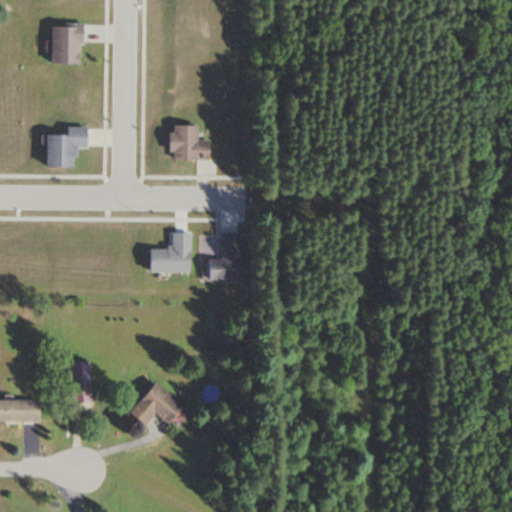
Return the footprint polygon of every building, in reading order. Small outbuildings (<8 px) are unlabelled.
[(50,63),(80,63),(80,25),(50,25),(50,63)] [(208,161),(208,141),(196,141),(196,126),(169,126),(169,153),(173,153),(173,161),(208,161)] [(190,234),(171,234),(171,250),(148,250),(148,273),(190,273),(190,234)] [(239,234),(220,234),(220,259),(207,259),(207,280),(239,280),(239,234)] [(154,414),(168,425),(183,407),(155,383),(129,413),(144,426),(154,414)] [(0,400),(0,422),(38,423),(38,400),(0,400)]
